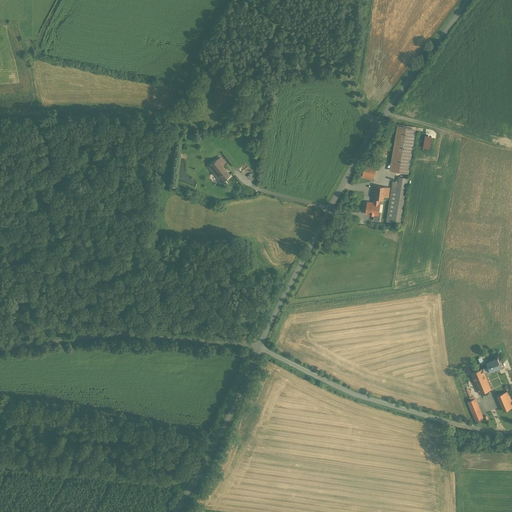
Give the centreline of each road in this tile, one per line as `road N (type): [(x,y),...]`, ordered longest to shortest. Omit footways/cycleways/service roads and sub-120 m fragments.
road 1 (unclassified): [(467,0),(360,149),(258,347)]
road 2 (unclassified): [(511,432),(362,396),(258,347)]
road 3 (unclassified): [(0,347),(109,332),(258,347)]
road 4 (unclassified): [(258,347),(173,511)]
